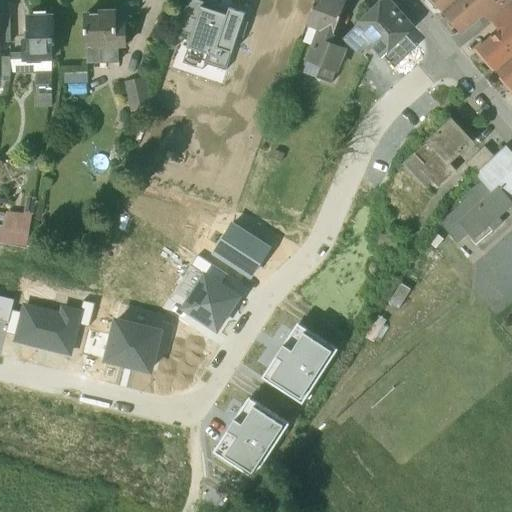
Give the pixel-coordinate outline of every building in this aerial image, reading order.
[(192,0),(188,0),(178,30),(192,34),(202,3),(192,0)] [(346,1),(342,0),(314,0),(306,23),(320,28),(314,44),(327,49),(330,43),(333,33),(334,34),(346,1)] [(389,0),(381,0),(356,26),(345,38),(361,53),(372,43),(383,55),(405,34),(412,26),(389,0)] [(435,0),(445,11),(456,0),(435,0)] [(492,0),(456,0),(445,11),(462,30),(483,12),(483,11),(494,2),(493,1),(492,0)] [(508,0),(494,0),(493,1),(494,2),(483,11),(483,12),(491,21),(493,19),(511,3),(508,0)] [(511,1),(493,19),(501,30),(511,20),(511,1)] [(0,41),(10,42),(10,3),(0,2),(0,41)] [(202,3),(192,34),(189,43),(209,50),(206,61),(226,68),(232,49),(234,50),(239,34),(244,36),(250,19),(245,17),(247,11),(230,5),(228,12),(202,3)] [(102,10),(89,11),(89,14),(85,14),(86,26),(83,26),(83,34),(86,34),(87,63),(101,62),(101,46),(126,45),(125,24),(116,24),(115,12),(102,13),(102,10)] [(53,15),(28,16),(29,41),(24,41),(24,60),(51,59),(50,42),(53,42),(53,15)] [(511,20),(501,30),(477,51),(496,72),(511,57),(511,20)] [(415,45),(405,34),(383,55),(394,66),(415,45)] [(344,49),(330,43),(327,49),(314,44),(308,59),(321,64),(337,69),(344,49)] [(0,76),(11,77),(11,57),(0,57),(0,76)] [(511,57),(496,72),(511,90),(511,57)] [(337,69),(321,64),(316,77),(331,83),(337,69)] [(52,95),(51,72),(37,72),(38,96),(52,95)] [(86,72),(64,73),(64,84),(87,84),(86,72)] [(144,78),(126,82),(133,112),(151,108),(144,78)] [(451,119),(427,141),(428,142),(415,153),(440,179),(454,166),(450,163),(472,140),(451,119)] [(486,146),(467,163),(476,173),(494,156),(486,146)] [(511,201),(511,153),(505,146),(494,156),(476,173),(483,182),(484,181),(487,184),(503,170),(511,180),(511,192),(507,197),(511,203),(511,201)] [(511,180),(503,170),(487,184),(484,181),(483,182),(466,197),(469,199),(442,223),(457,241),(468,231),(474,237),(489,225),(494,230),(503,222),(498,217),(511,203),(507,197),(511,192),(511,180)] [(0,241),(26,246),(35,198),(26,197),(24,213),(7,211),(3,231),(0,230),(0,241)] [(269,248),(233,225),(217,251),(252,274),(269,248)] [(379,245),(396,248),(397,247),(398,237),(380,234),(379,243),(379,245)] [(423,273),(435,252),(425,246),(412,266),(423,273)] [(216,328),(237,296),(205,275),(184,307),(216,328)] [(398,309),(411,289),(400,282),(387,302),(398,309)] [(0,321),(8,323),(11,309),(14,300),(0,296),(0,321)] [(17,336),(16,339),(70,353),(81,312),(64,308),(62,316),(25,306),(23,313),(17,336)] [(23,313),(11,309),(8,323),(5,333),(17,336),(23,313)] [(297,315),(257,378),(305,409),(346,346),(297,315)] [(374,341),(386,319),(377,315),(365,336),(374,341)] [(116,320),(112,336),(106,359),(105,360),(150,372),(161,331),(116,320)] [(89,330),(83,353),(106,359),(112,336),(89,330)] [(247,390),(207,453),(256,484),(296,421),(247,390)]
